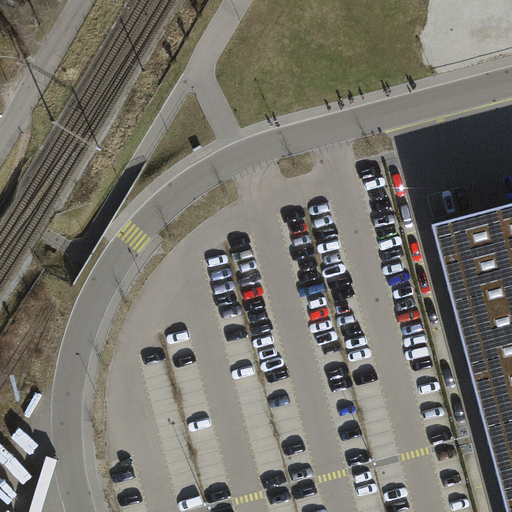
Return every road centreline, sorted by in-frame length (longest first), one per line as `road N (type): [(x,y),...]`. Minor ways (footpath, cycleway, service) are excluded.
road 1 (residential): [(83,511),(68,420),(79,342),(110,272),(158,211),(240,156),(511,79)]
road 2 (residential): [(0,144),(82,0)]
